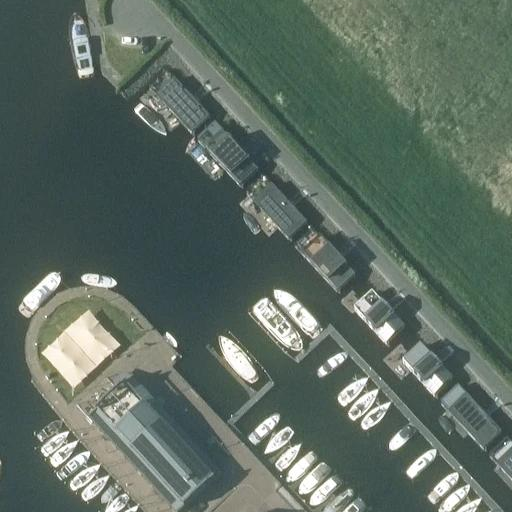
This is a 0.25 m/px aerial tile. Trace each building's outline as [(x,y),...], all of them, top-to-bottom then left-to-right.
[(160,71),(143,87),(188,136),(205,120),(160,71)] [(210,124),(192,140),(237,188),(254,172),(210,124)] [(259,178),(242,194),(287,242),(304,226),(259,178)] [(309,233),(292,248),(337,297),(354,281),(309,233)] [(359,286),(342,302),(386,350),(404,334),(359,286)] [(409,340),(392,356),(436,404),(454,388),(409,340)] [(184,511),(222,476),(178,428),(133,380),(89,421),(134,469),(173,511),(184,511)] [(458,393),(441,409),(486,457),(503,441),(458,393)] [(511,450),(506,444),(489,460),(511,484),(511,450)]
